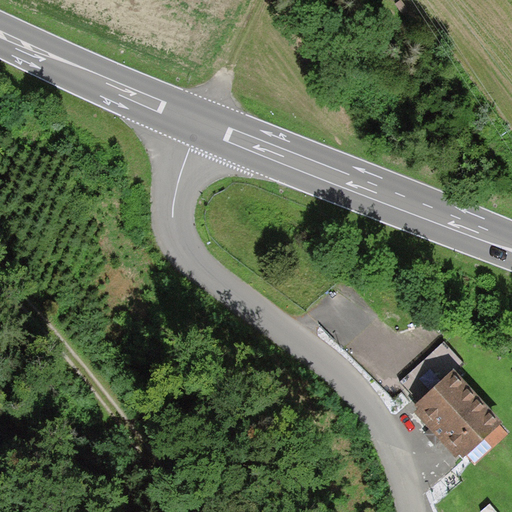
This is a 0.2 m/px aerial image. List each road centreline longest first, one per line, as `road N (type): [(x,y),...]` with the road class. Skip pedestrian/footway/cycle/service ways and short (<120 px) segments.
road 1 (residential): [(400,511),(398,488),(330,369),(180,238),(171,194),(199,123)]
road 2 (primary): [(511,247),(199,123)]
road 3 (track): [(0,290),(178,511)]
road 4 (primary): [(199,123),(0,40)]
